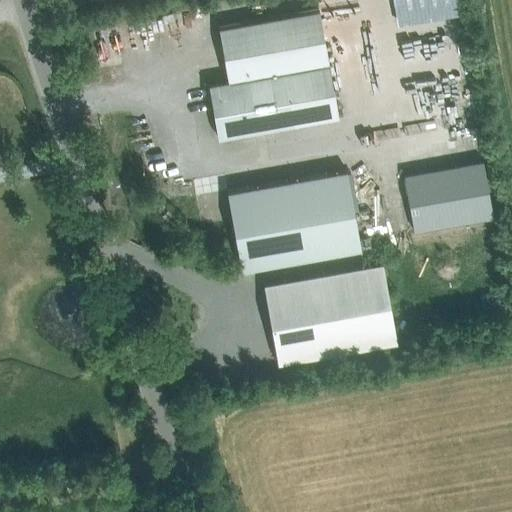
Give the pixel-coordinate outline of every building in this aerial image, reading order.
[(338,115),(329,65),(319,7),(219,25),(229,79),(209,82),(218,136),(338,115)] [(403,175),(413,231),(492,217),(482,161),(403,175)] [(347,168),(228,189),(242,269),(361,247),(347,168)] [(264,282),(279,361),(397,340),(383,261),(264,282)] [(506,320),(501,296),(477,300),(481,324),(506,320)]
